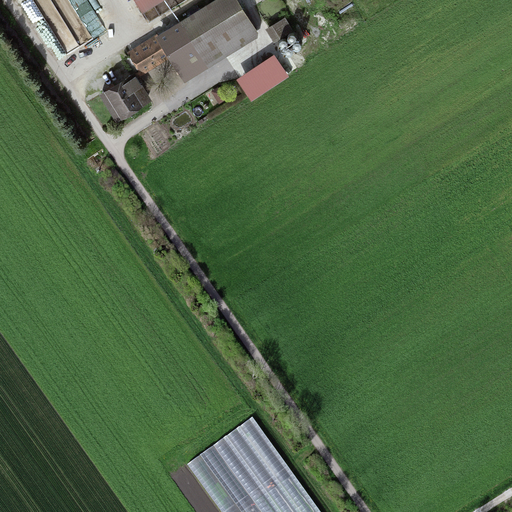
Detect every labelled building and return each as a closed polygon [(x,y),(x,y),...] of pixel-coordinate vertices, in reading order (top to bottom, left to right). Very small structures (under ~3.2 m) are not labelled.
[(141,69),(168,53),(180,72),(254,27),(237,0),(217,0),(131,53),(141,69)] [(135,0),(142,11),(160,0),(135,0)] [(292,30),(284,17),(268,27),(276,39),(292,30)] [(148,96),(134,74),(134,75),(104,93),(117,115),(148,96)] [(319,511),(252,418),(187,465),(220,511),(319,511)]
